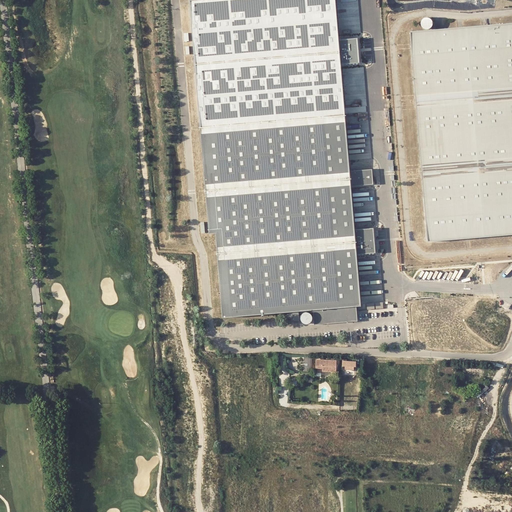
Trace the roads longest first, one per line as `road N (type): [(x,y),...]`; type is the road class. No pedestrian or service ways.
road 1 (track): [(129,0),(150,237),(154,256),(175,279),(197,402),(200,511)]
road 2 (unclassified): [(511,349),(496,358),(224,346),(208,318)]
road 3 (track): [(506,355),(492,419),(468,470),(466,496),(479,503)]
